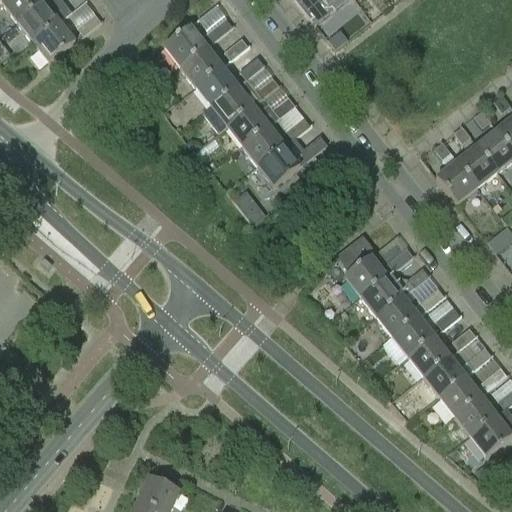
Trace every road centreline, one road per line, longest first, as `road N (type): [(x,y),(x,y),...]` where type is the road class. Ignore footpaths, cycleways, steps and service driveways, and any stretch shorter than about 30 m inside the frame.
road 1 (residential): [(246,0),(248,16),(511,353)]
road 2 (residential): [(511,315),(260,0)]
road 3 (tertiary): [(455,511),(198,290)]
road 4 (tertiary): [(170,324),(386,511)]
road 5 (tertiary): [(7,511),(170,324)]
road 6 (tertiary): [(5,176),(170,324)]
road 7 (tertiary): [(198,290),(25,155)]
road 8 (residential): [(25,155),(146,22)]
